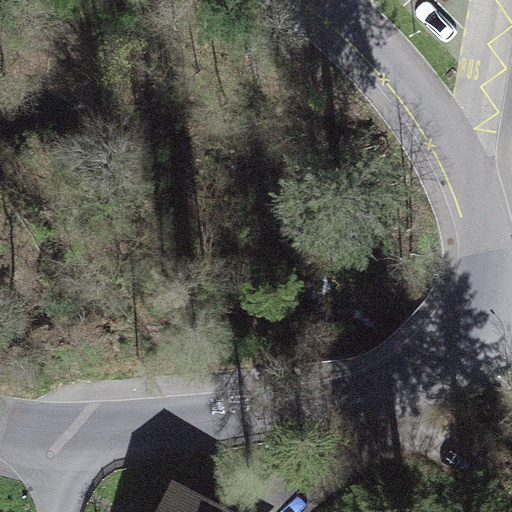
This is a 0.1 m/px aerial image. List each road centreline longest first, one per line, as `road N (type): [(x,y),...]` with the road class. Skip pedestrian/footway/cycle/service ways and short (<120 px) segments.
road 1 (residential): [(0,432),(42,444),(372,387),(440,352),(476,318),(487,290),(487,213),(464,156)]
road 2 (residential): [(333,5),(403,74),(464,156)]
